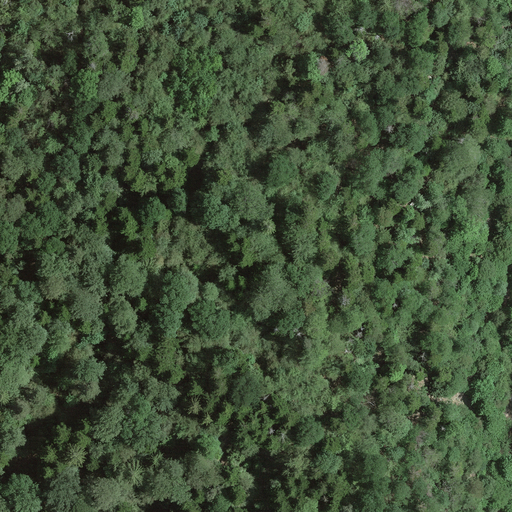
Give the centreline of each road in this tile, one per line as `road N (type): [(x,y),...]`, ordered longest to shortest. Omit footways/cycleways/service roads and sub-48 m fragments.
road 1 (track): [(369,511),(384,455),(364,415),(377,304),(369,184),(378,78),(403,0)]
road 2 (track): [(4,316),(78,183),(78,168),(68,146),(41,137),(0,162)]
road 3 (motorway): [(449,0),(511,153)]
